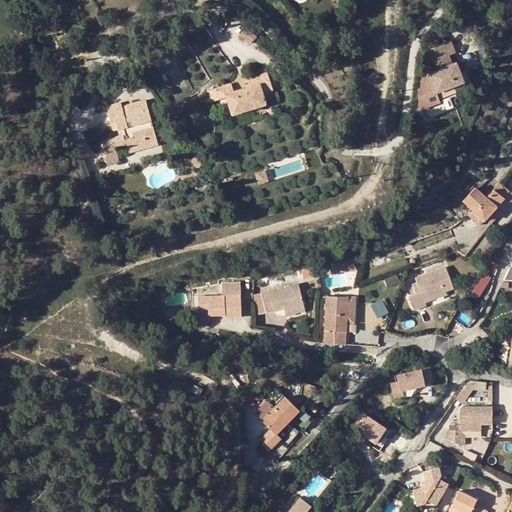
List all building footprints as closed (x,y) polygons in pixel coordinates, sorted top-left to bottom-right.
[(241,32),(250,42),(256,36),(247,26),(241,32)] [(434,60),(446,56),(455,52),(450,41),(429,49),(434,60)] [(437,70),(450,65),(446,56),(434,60),(437,70)] [(450,65),(437,70),(429,73),(436,92),(463,81),(456,63),(450,65)] [(227,94),(227,96),(233,114),(265,103),(262,93),(273,89),(267,72),(248,78),(251,86),(235,91),(227,94)] [(235,91),(233,83),(215,88),(218,99),(227,96),(227,94),(235,91)] [(128,110),(124,111),(122,106),(121,101),(107,105),(113,130),(118,129),(124,127),(125,133),(119,135),(103,145),(105,150),(115,147),(125,144),(128,153),(158,144),(146,100),(127,105),(128,110)] [(115,147),(105,150),(108,164),(119,161),(115,147)] [(258,183),(268,180),(265,170),(255,173),(258,183)] [(421,178),(425,182),(433,175),(429,171),(421,178)] [(474,210),(484,220),(509,191),(499,183),(486,197),(482,193),(468,206),(474,210)] [(468,206),(482,193),(475,187),(463,201),(468,206)] [(490,225),(511,199),(511,194),(509,191),(484,220),(490,225)] [(466,214),(479,225),(484,220),(474,210),(466,214)] [(492,259),(471,291),(480,297),(501,265),(492,259)] [(356,269),(354,261),(343,263),(345,271),(356,269)] [(330,274),(337,273),(335,265),(329,266),(330,274)] [(423,299),(445,291),(453,288),(445,267),(416,278),(417,282),(412,284),(413,287),(415,293),(411,295),(408,296),(413,309),(426,305),(424,302),(423,299)] [(241,294),(240,294),(239,281),(222,282),(223,295),(197,297),(198,310),(208,310),(208,315),(225,315),(225,317),(242,317),(241,294)] [(283,306),(284,309),(284,311),(304,306),(298,284),(261,293),(266,313),(273,311),(273,308),(283,306)] [(424,302),(446,294),(445,291),(423,299),(424,302)] [(261,293),(252,296),(251,296),(252,300),(254,315),(266,313),(261,293)] [(355,296),(347,296),(347,297),(346,323),(354,324),(355,296)] [(346,323),(347,297),(326,297),(324,343),(333,343),(333,331),(344,332),(345,332),(346,323)] [(304,306),(284,311),(285,315),(305,310),(304,306)] [(333,331),(333,343),(344,344),(344,332),(333,331)] [(390,385),(394,399),(404,396),(403,391),(425,386),(424,384),(433,381),(430,368),(397,376),(398,383),(390,385)] [(467,384),(466,383),(454,400),(460,404),(471,387),(467,384)] [(299,410),(285,397),(262,420),(275,432),(283,423),(285,425),(299,410)] [(492,424),(492,407),(462,407),(459,411),(460,430),(460,431),(465,431),(481,431),(481,424),(492,424)] [(283,423),(275,432),(276,433),(285,425),(283,423)] [(460,445),(465,444),(465,435),(460,433),(460,431),(460,430),(447,430),(447,439),(460,445)] [(299,475),(305,479),(314,468),(309,463),(299,475)] [(426,500),(435,505),(448,483),(439,478),(441,474),(440,469),(424,473),(426,479),(421,488),(413,490),(417,505),(424,503),(426,500)] [(251,471),(250,490),(259,491),(260,471),(251,471)] [(459,490),(470,495),(474,486),(463,481),(459,490)] [(487,511),(488,511),(475,505),(477,499),(470,495),(459,490),(448,511),(487,511)] [(305,511),(311,506),(300,498),(288,511),(305,511)]
